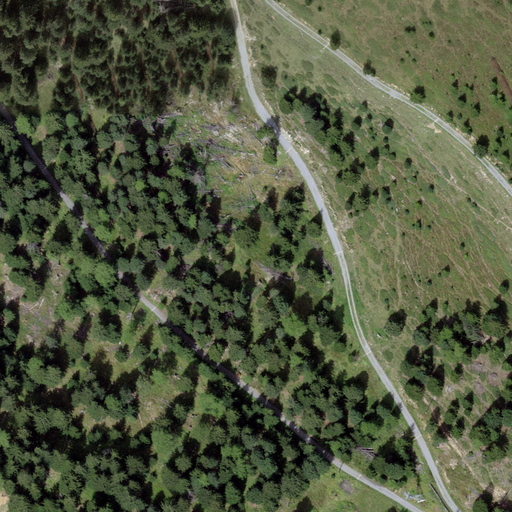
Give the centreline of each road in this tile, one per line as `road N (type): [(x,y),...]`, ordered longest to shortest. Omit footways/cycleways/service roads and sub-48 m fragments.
road 1 (track): [(0,103),(150,307),(332,461),(416,511)]
road 2 (track): [(459,511),(360,339),(342,255),(308,176),(249,99),(233,0)]
road 3 (track): [(268,0),(466,140),(511,189)]
